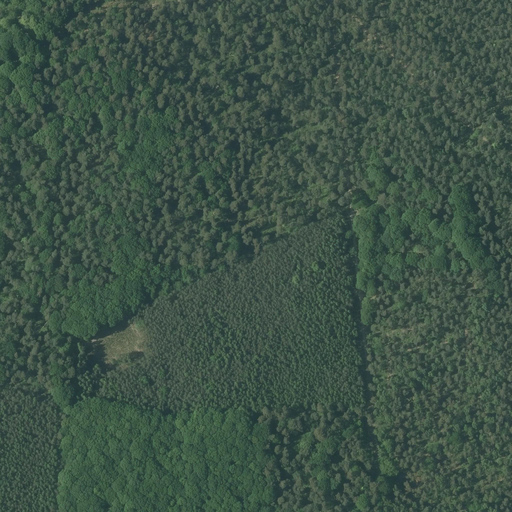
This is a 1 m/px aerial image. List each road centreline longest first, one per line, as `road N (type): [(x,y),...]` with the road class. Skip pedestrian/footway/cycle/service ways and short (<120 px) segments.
road 1 (track): [(380,511),(329,2)]
road 2 (track): [(511,152),(492,152),(329,0)]
road 3 (track): [(186,0),(0,39)]
